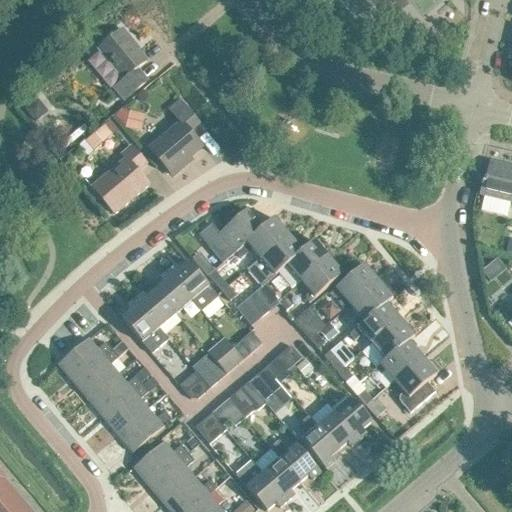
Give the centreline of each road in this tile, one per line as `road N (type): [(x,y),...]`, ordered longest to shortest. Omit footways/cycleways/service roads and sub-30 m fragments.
road 1 (residential): [(96,511),(91,473),(23,395),(19,375),(36,331),(99,267),(232,183),(447,229)]
road 2 (unclassified): [(471,104),(288,54),(242,0)]
road 3 (residential): [(490,415),(447,229)]
road 4 (unclassified): [(447,229),(471,104)]
